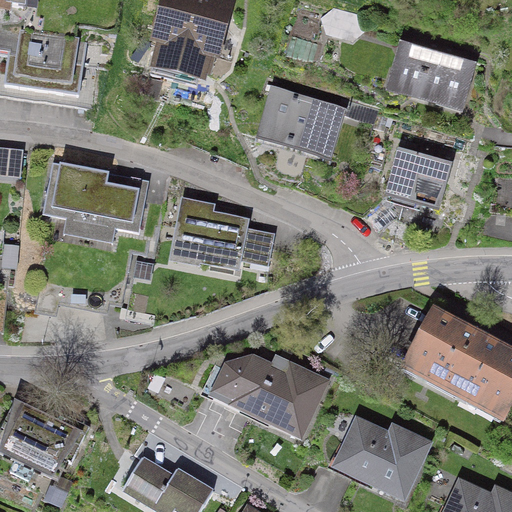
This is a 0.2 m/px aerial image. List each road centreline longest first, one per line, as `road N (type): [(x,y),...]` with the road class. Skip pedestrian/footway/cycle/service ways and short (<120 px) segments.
road 1 (residential): [(0,130),(137,153),(289,210),(349,247),(367,285)]
road 2 (residential): [(78,369),(193,343),(367,285)]
road 3 (residential): [(299,511),(78,369)]
